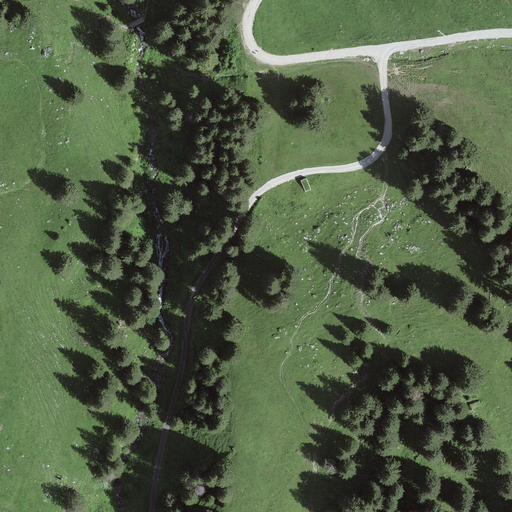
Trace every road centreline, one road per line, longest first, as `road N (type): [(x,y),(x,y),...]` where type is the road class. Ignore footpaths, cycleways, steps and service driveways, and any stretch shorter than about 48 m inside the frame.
road 1 (track): [(149,511),(184,325),(226,231),(280,180),(357,169),(380,153)]
road 2 (track): [(255,0),(248,34),(260,55),(378,51)]
road 3 (track): [(378,51),(511,34)]
